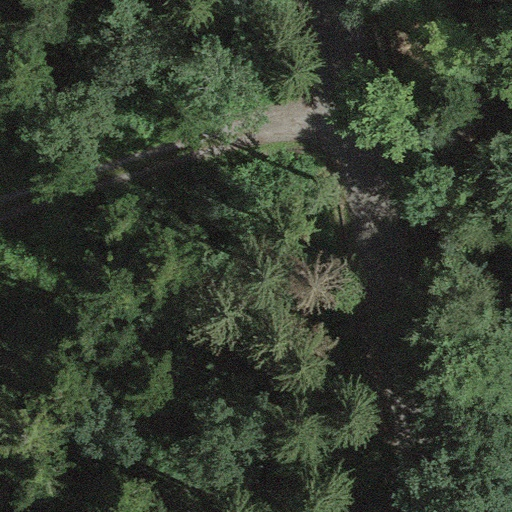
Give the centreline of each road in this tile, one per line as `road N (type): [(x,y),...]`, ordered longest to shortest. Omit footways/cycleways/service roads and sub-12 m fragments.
road 1 (unclassified): [(426,511),(325,0)]
road 2 (track): [(348,119),(0,221)]
road 3 (track): [(348,119),(511,299)]
